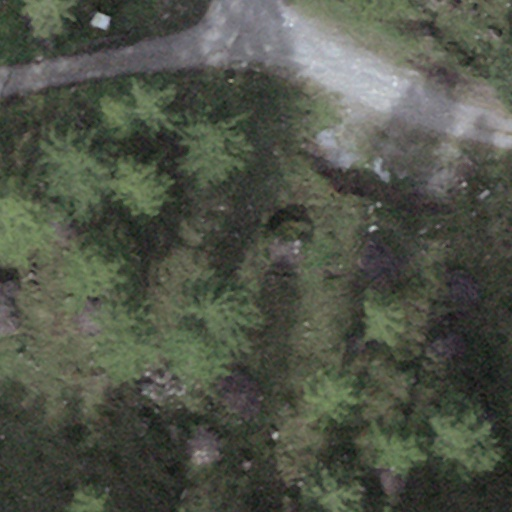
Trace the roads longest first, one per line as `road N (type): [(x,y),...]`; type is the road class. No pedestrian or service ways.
road 1 (track): [(260,30),(389,115),(511,121)]
road 2 (track): [(0,78),(135,61),(260,30)]
